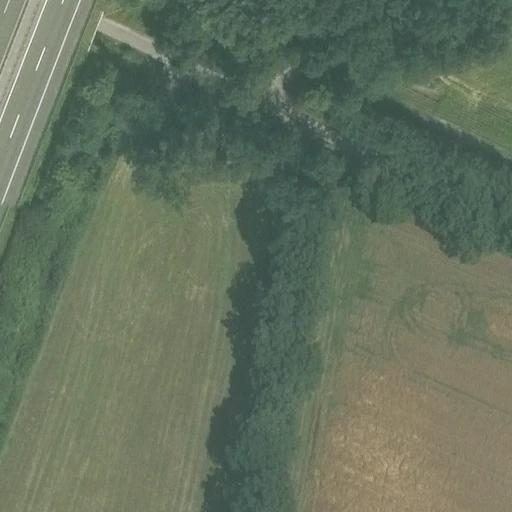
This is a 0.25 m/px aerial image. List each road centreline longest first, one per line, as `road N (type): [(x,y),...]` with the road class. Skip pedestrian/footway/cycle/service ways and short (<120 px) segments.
road 1 (unclassified): [(511,212),(39,0)]
road 2 (motorway): [(0,170),(65,0)]
